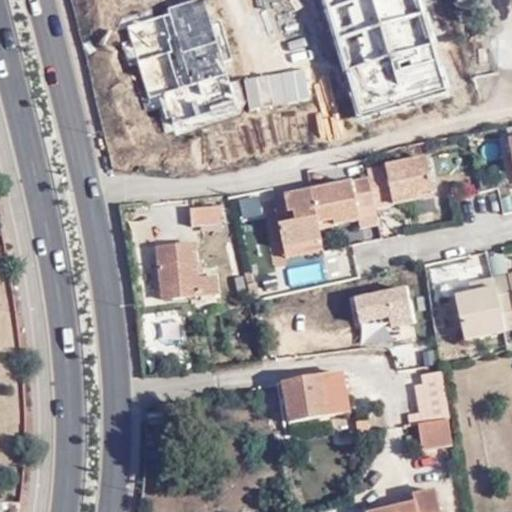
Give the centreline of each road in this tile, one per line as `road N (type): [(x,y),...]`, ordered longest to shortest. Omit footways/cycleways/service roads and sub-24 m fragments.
road 1 (primary): [(111,511),(114,335),(40,0)]
road 2 (primary): [(0,41),(63,327),(63,511)]
road 3 (unknown): [(116,382),(356,365),(378,383),(385,466)]
road 4 (unknown): [(450,130),(408,0)]
